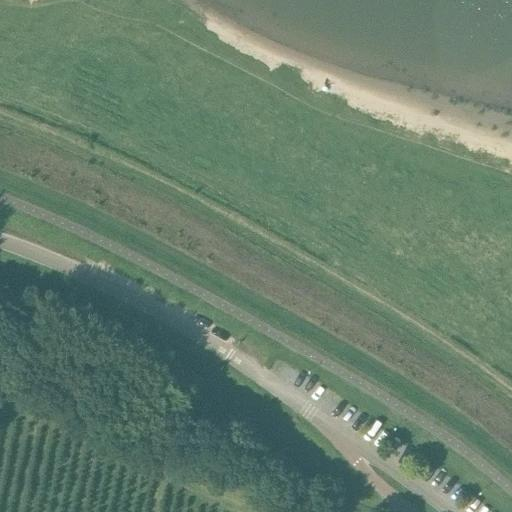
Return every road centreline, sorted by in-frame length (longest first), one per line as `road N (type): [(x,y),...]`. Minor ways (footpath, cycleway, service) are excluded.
road 1 (unclassified): [(309,410),(182,325),(0,240)]
road 2 (unclassified): [(449,511),(309,410)]
road 3 (unclassified): [(309,410),(406,511)]
